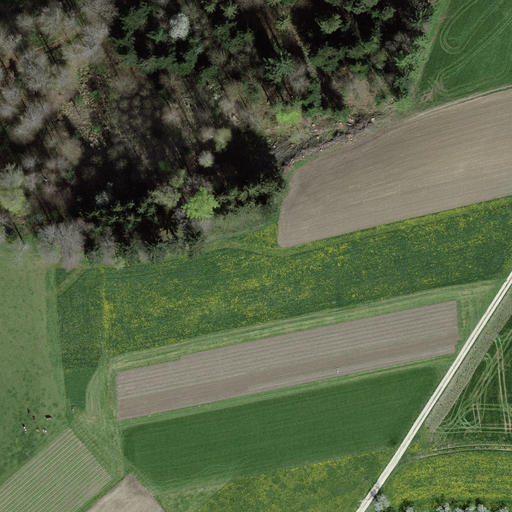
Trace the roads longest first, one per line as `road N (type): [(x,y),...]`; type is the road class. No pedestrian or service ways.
road 1 (track): [(359,511),(511,274)]
road 2 (track): [(0,67),(85,31),(130,0)]
